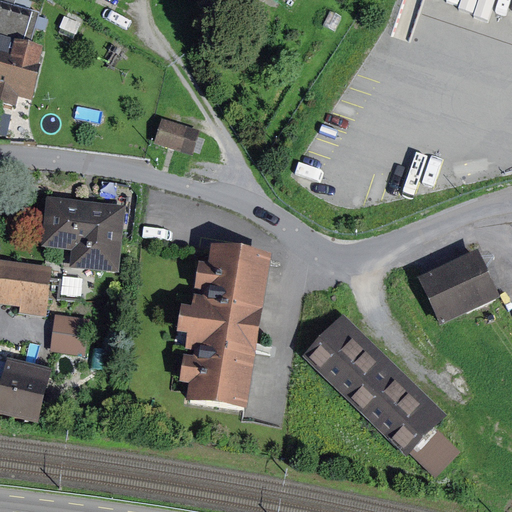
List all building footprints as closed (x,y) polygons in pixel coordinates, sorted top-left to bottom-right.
[(56,18),(0,3),(0,110),(31,119),(56,18)] [(199,132),(162,121),(156,144),(192,155),(199,132)] [(134,205),(50,198),(46,247),(75,249),(74,272),(128,276),(134,205)] [(271,261),(214,252),(190,405),(247,414),(271,261)] [(482,252),(422,283),(444,327),(505,296),(482,252)] [(57,270),(0,262),(0,305),(51,313),(57,270)] [(55,317),(55,355),(93,355),(93,317),(55,317)] [(453,419),(347,317),(306,359),(411,461),(453,419)] [(57,374),(9,361),(0,392),(0,412),(43,424),(57,374)]
